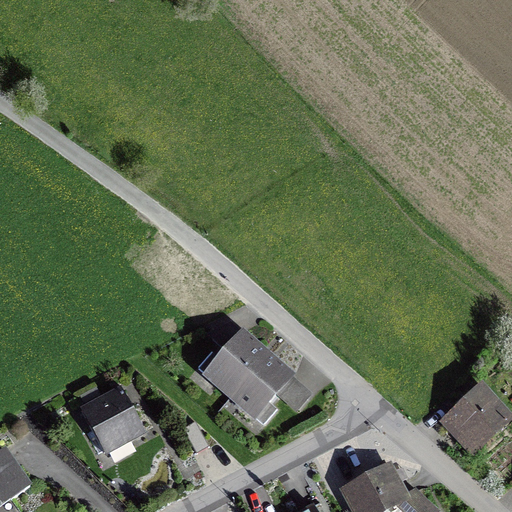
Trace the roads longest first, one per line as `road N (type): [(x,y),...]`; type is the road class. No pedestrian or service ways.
road 1 (residential): [(377,408),(138,199)]
road 2 (residential): [(186,511),(377,408)]
road 3 (residential): [(0,99),(138,199)]
road 4 (residential): [(494,511),(377,408)]
